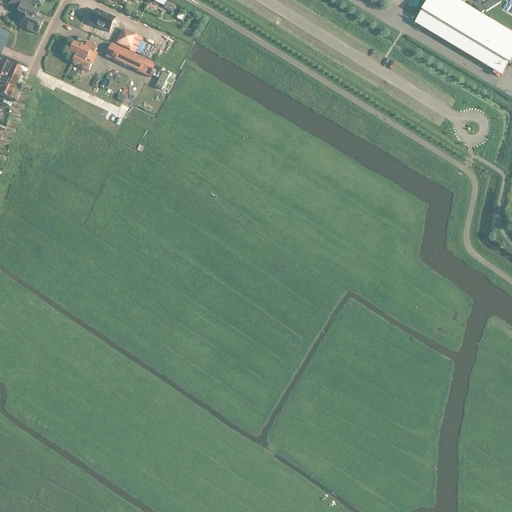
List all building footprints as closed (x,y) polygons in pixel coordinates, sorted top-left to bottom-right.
[(44,0),(16,0),(16,1),(21,4),(34,9),(36,5),(41,7),(44,0)] [(511,33),(455,0),(428,0),(414,24),(424,30),(501,76),(511,58),(511,33)] [(486,10),(501,1),(499,0),(490,0),(483,5),(486,10)] [(34,10),(21,4),(18,12),(26,16),(21,27),(37,35),(44,21),(32,16),(34,10)] [(501,20),(511,12),(511,7),(511,6),(498,15),(501,20)] [(96,10),(89,23),(109,33),(115,19),(96,10)] [(0,53),(1,54),(9,36),(0,32),(0,53)] [(91,50),(95,52),(98,46),(88,42),(85,47),(75,42),(69,53),(75,56),(72,63),(88,71),(91,64),(86,61),(91,50)] [(112,44),(106,57),(133,70),(149,78),(155,65),(140,58),(112,44)] [(0,58),(0,78),(15,85),(21,71),(16,69),(18,64),(1,56),(0,58)] [(0,78),(0,95),(9,99),(15,85),(0,78)] [(119,94),(116,100),(122,102),(124,97),(120,95),(119,94)]
